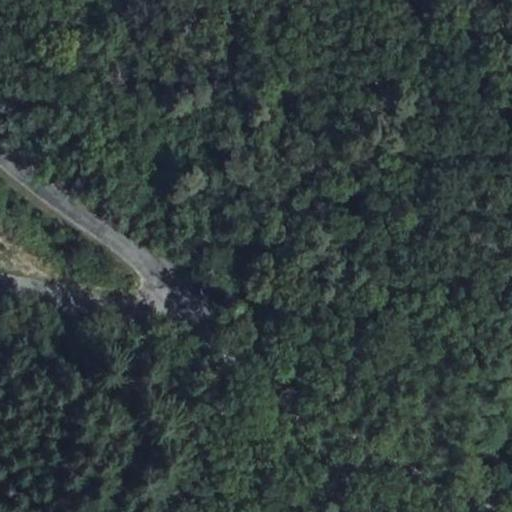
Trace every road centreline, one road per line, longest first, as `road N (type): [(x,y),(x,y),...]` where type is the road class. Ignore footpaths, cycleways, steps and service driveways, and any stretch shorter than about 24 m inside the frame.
road 1 (unclassified): [(142,313),(479,511)]
road 2 (tertiary): [(142,313),(154,287),(129,249),(0,145)]
road 3 (tertiary): [(0,293),(142,313)]
